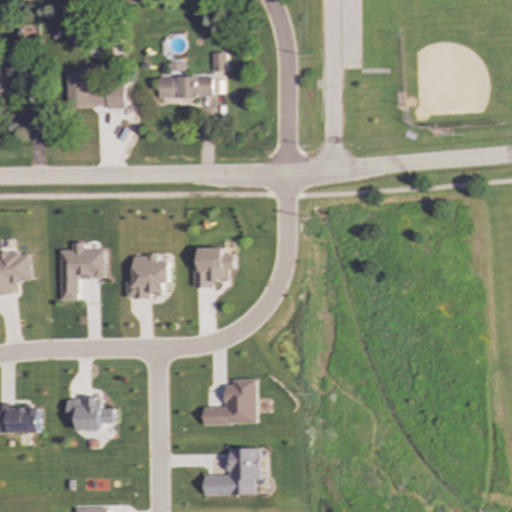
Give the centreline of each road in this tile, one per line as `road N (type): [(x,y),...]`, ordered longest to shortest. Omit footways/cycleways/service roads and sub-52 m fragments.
road 1 (residential): [(511,155),(284,173),(0,177)]
road 2 (residential): [(284,173),(280,282),(261,321),(237,339),(211,351),(121,348),(0,359)]
road 3 (residential): [(284,173),(285,57),(268,0)]
road 4 (residential): [(333,170),(331,0)]
road 5 (residential): [(158,349),(156,511)]
